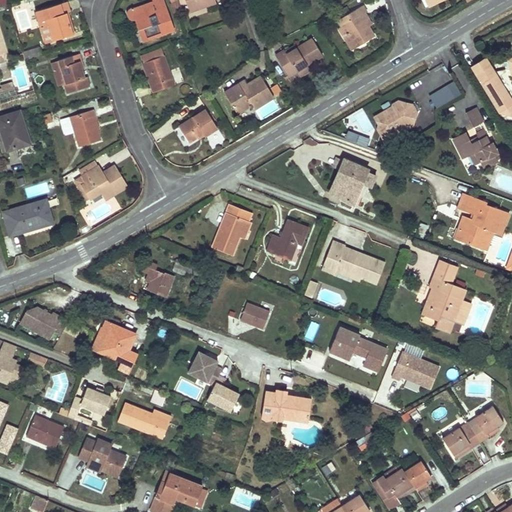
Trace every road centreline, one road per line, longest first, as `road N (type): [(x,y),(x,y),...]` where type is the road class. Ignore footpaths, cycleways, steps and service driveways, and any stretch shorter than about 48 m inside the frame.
road 1 (tertiary): [(170,202),(416,54)]
road 2 (residential): [(170,202),(132,130),(102,37),(104,0)]
road 3 (tertiary): [(0,285),(49,268),(170,202)]
